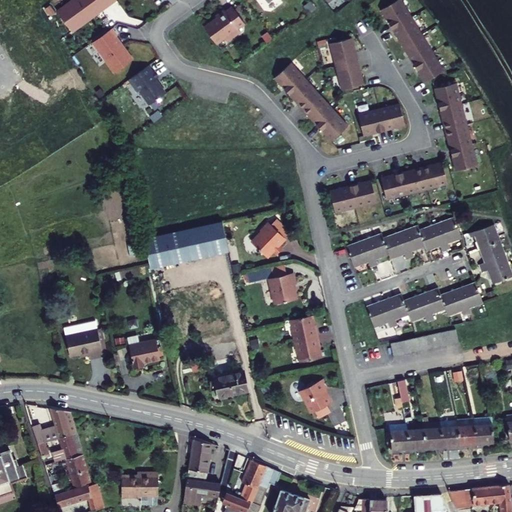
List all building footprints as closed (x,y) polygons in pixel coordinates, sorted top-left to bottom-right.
[(109,0),(72,0),(52,15),(67,35),(90,18),(88,14),(100,5),(103,9),(111,3),(109,0)] [(395,1),(376,13),(387,32),(406,21),(395,1)] [(211,21),(199,30),(209,45),(217,39),(219,41),(224,42),(235,34),(232,32),(239,27),(227,10),(220,15),(219,13),(210,20),(211,21)] [(417,38),(406,21),(387,32),(398,49),(417,38)] [(87,46),(109,76),(128,63),(111,39),(112,39),(107,31),(87,46)] [(417,38),(398,49),(408,66),(427,55),(417,38)] [(352,64),(351,58),(337,43),(325,47),(331,70),(352,64)] [(408,66),(419,85),(438,74),(427,55),(408,66)] [(343,91),(356,79),(352,64),(331,70),(337,93),(343,91)] [(286,66),(269,81),(284,98),(301,83),(286,66)] [(147,75),(143,69),(124,83),(132,94),(134,93),(144,108),(160,96),(150,82),(152,81),(152,79),(149,74),(147,75)] [(314,98),(301,83),(284,98),(298,113),(314,98)] [(451,86),(429,92),(435,114),(456,108),(451,86)] [(91,95),(95,100),(99,97),(96,92),(91,95)] [(314,98),(298,113),(308,124),(324,109),(314,98)] [(374,112),(380,134),(399,129),(394,107),(374,112)] [(461,127),(456,108),(435,114),(440,133),(461,127)] [(311,127),(326,144),(343,129),(327,112),(311,127)] [(358,139),(380,134),(374,112),(353,117),(358,139)] [(461,127),(440,133),(445,152),(466,147),(461,127)] [(445,152),(450,174),(472,168),(466,147),(445,152)] [(436,166),(415,171),(420,193),(442,187),(436,166)] [(420,193),(415,171),(395,176),(401,198),(420,193)] [(401,198),(395,176),(375,181),(381,203),(401,198)] [(371,205),(366,184),(344,189),(350,211),(371,205)] [(350,211),(344,189),(325,194),(330,216),(350,211)] [(380,229),(344,241),(352,262),(365,257),(367,263),(377,259),(375,253),(387,249),(389,254),(402,250),(404,254),(413,251),(410,245),(425,239),(427,245),(437,242),(440,246),(449,243),(446,238),(459,234),(450,213),(420,225),(417,220),(382,233),(380,229)] [(226,214),(148,229),(153,260),(232,245),(226,214)] [(276,223),(281,218),(277,214),(272,219),(269,217),(261,225),(263,227),(254,236),(259,241),(259,242),(259,243),(267,251),(274,245),(276,248),(281,242),(279,240),(286,233),(285,231),(276,223)] [(511,264),(492,217),(465,228),(467,234),(474,231),(484,254),(477,257),(481,266),(488,263),(493,274),(511,267),(511,264)] [(281,218),(276,223),(285,231),(290,226),(281,218)] [(287,260),(274,263),(276,272),(272,273),(277,299),(298,295),(295,280),(298,280),(296,268),(289,270),(287,260)] [(402,290),(367,304),(375,324),(387,319),(389,323),(398,320),(397,315),(410,310),(413,317),(426,312),(428,317),(438,312),(436,308),(447,303),(450,310),(462,305),(464,309),(473,305),(471,301),(484,296),(475,275),(441,289),(439,282),(404,296),(402,290)] [(66,316),(67,324),(100,318),(98,310),(66,316)] [(312,312),(289,316),(291,327),(290,327),(295,349),(296,349),(298,359),(324,354),(322,346),(317,348),(317,345),(319,344),(315,322),(312,322),(312,320),(312,319),(313,319),(313,318),(312,312)] [(100,318),(66,325),(69,345),(88,342),(89,347),(105,345),(100,318)] [(456,325),(449,327),(452,339),(459,337),(456,325)] [(449,327),(442,329),(445,340),(452,339),(449,327)] [(442,329),(435,331),(438,342),(445,340),(442,329)] [(155,330),(129,335),(133,358),(143,356),(142,351),(159,349),(155,330)] [(435,331),(429,332),(432,344),(438,342),(435,331)] [(232,332),(217,334),(219,345),(234,342),(232,332)] [(429,332),(422,334),(426,346),(432,344),(429,332)] [(422,334),(416,335),(419,347),(426,346),(422,334)] [(416,335),(410,337),(413,349),(419,347),(416,335)] [(410,337),(403,339),(407,351),(413,349),(410,337)] [(403,339),(397,340),(401,352),(407,351),(403,339)] [(397,340),(391,341),(394,354),(401,352),(397,340)] [(510,372),(508,363),(501,364),(502,373),(510,372)] [(244,367),(217,372),(220,391),(247,386),(244,367)] [(474,377),(472,370),(465,372),(466,379),(474,377)] [(458,384),(456,374),(448,375),(450,385),(458,384)] [(329,385),(324,375),(303,385),(302,389),(312,409),(316,407),(327,401),(331,400),(324,387),(329,385)] [(409,398),(405,376),(398,377),(402,399),(409,398)] [(52,401),(65,440),(83,434),(74,405),(52,401)] [(327,401),(316,407),(320,414),(331,408),(327,401)] [(26,403),(44,454),(54,447),(45,422),(42,423),(34,403),(26,403)] [(492,421),(476,422),(477,440),(494,440),(492,421)] [(476,422),(458,423),(460,441),(477,440),(476,422)] [(458,423),(440,424),(442,442),(460,441),(458,423)] [(424,424),(407,425),(408,444),(425,443),(424,424)] [(440,424),(424,424),(425,443),(442,442),(440,424)] [(407,425),(391,426),(393,444),(408,444),(407,425)] [(65,440),(70,454),(88,449),(83,434),(65,440)] [(192,479),(189,499),(220,504),(225,477),(228,477),(233,445),(224,442),(219,478),(210,477),(214,439),(200,434),(195,479),(192,479)] [(44,454),(45,457),(53,454),(54,447),(44,454)] [(70,454),(75,471),(93,465),(88,449),(70,454)] [(31,478),(27,466),(20,468),(14,451),(0,455),(0,489),(15,484),(31,478)] [(254,511),(272,460),(257,454),(250,477),(255,478),(251,491),(236,486),(232,498),(252,504),(248,511),(254,511)] [(254,511),(265,511),(276,478),(281,480),(286,465),(272,460),(254,511)] [(75,471),(80,487),(98,481),(93,465),(75,471)] [(127,475),(126,497),(145,498),(145,495),(161,496),(163,474),(146,473),(146,477),(127,475)] [(98,510),(111,506),(101,480),(98,481),(80,487),(58,495),(62,507),(93,496),(98,510)] [(274,510),(281,511),(308,511),(313,495),(304,493),(305,488),(283,482),(278,496),(276,495),(273,504),(276,505),(274,510)] [(15,484),(0,489),(0,493),(1,498),(18,491),(15,484)] [(499,502),(500,505),(511,504),(509,484),(498,485),(499,502)] [(483,504),(499,502),(498,485),(482,487),(483,504)] [(461,506),(483,504),(482,487),(454,490),(461,506)] [(365,494),(363,511),(387,511),(388,496),(365,494)] [(414,496),(415,511),(448,511),(441,494),(414,496)] [(341,502),(337,511),(339,511),(347,511),(350,506),(341,502)]
